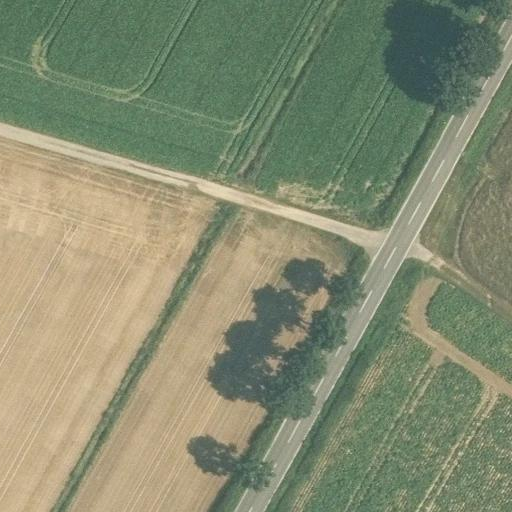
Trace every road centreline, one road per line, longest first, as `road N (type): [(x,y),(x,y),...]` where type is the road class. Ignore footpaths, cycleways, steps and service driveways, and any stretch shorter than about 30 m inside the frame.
road 1 (secondary): [(248,511),(511,36)]
road 2 (track): [(394,248),(0,127)]
road 3 (track): [(511,311),(398,241)]
